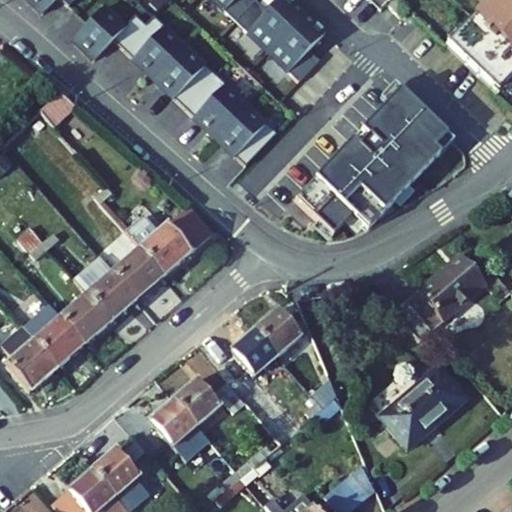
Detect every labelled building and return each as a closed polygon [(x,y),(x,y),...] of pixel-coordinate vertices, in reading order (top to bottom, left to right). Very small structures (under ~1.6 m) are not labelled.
[(68,10),(77,0),(25,0),(43,16),(58,0),(68,10)] [(208,0),(224,14),(223,15),(235,26),(255,6),(248,0),(208,0)] [(281,0),(266,16),(255,6),(235,26),(246,38),(247,37),(267,56),(304,18),(286,0),(281,0)] [(393,0),(367,0),(367,1),(380,14),(393,0)] [(511,0),(493,0),(446,49),(497,97),(511,81),(511,0)] [(73,43),(104,72),(123,53),(145,30),(135,20),(125,31),(104,11),(73,43)] [(325,37),(304,18),(267,56),(287,75),(286,76),(297,87),(318,65),(308,56),(325,37)] [(153,82),(184,50),(154,21),(145,30),(123,53),(153,82)] [(184,111),(214,79),(184,50),(153,82),(184,111)] [(214,140),(245,108),(214,79),(184,111),(214,140)] [(446,138),(399,95),(296,203),(333,238),(352,219),(367,234),(438,157),(432,152),(446,138)] [(40,117),(52,130),(75,109),(62,98),(40,117)] [(245,170),(275,137),(245,108),(214,140),(245,170)] [(94,200),(100,206),(103,203),(111,196),(106,190),(94,200)] [(125,235),(129,232),(103,203),(100,206),(125,235)] [(139,252),(163,279),(212,237),(188,209),(156,237),(142,221),(129,232),(125,235),(139,252)] [(41,246),(53,236),(40,221),(28,231),(29,232),(41,246)] [(41,246),(29,232),(17,242),(30,256),(41,246)] [(41,246),(47,252),(58,242),(53,236),(41,246)] [(35,263),(47,252),(41,246),(30,256),(35,263)] [(163,279),(139,252),(113,275),(137,302),(163,279)] [(456,254),(403,300),(429,332),(484,286),(456,254)] [(86,298),(110,325),(137,302),(113,275),(86,298)] [(110,325),(86,298),(60,321),(84,348),(110,325)] [(387,313),(414,345),(429,332),(403,300),(387,313)] [(49,308),(22,331),(57,371),(84,348),(60,321),(49,308)] [(279,322),(256,341),(279,369),(300,349),(279,322)] [(1,350),(12,362),(6,368),(30,396),(57,371),(22,331),(1,350)] [(234,360),(257,388),(279,369),(256,341),(234,360)] [(215,389),(224,379),(194,353),(185,363),(196,374),(197,373),(215,389)] [(377,427),(405,461),(466,408),(437,375),(377,427)] [(197,393),(173,413),(197,441),(220,421),(197,393)] [(245,414),(228,394),(216,404),(233,424),(245,414)] [(258,403),(247,413),(263,433),(274,423),(258,403)] [(328,404),(317,413),(324,421),(334,412),(328,404)] [(151,431),(176,459),(197,441),(173,413),(151,431)] [(306,423),(313,430),(324,421),(317,413),(306,423)] [(340,457),(352,447),(340,433),(328,443),(340,457)] [(115,462),(92,483),(116,510),(139,491),(115,462)] [(247,475),(235,485),(241,492),(253,482),(247,475)] [(257,485),(253,482),(241,492),(244,496),(257,485)] [(329,511),(372,511),(375,510),(364,482),(329,511)] [(71,500),(81,511),(117,511),(116,510),(92,483),(71,500)] [(205,504),(212,511),(217,511),(230,501),(241,492),(235,485),(224,494),(221,490),(205,504)] [(21,511),(34,511),(36,511),(47,511),(30,490),(14,503),(21,511)] [(233,505),(244,496),(241,492),(230,501),(233,505)]
